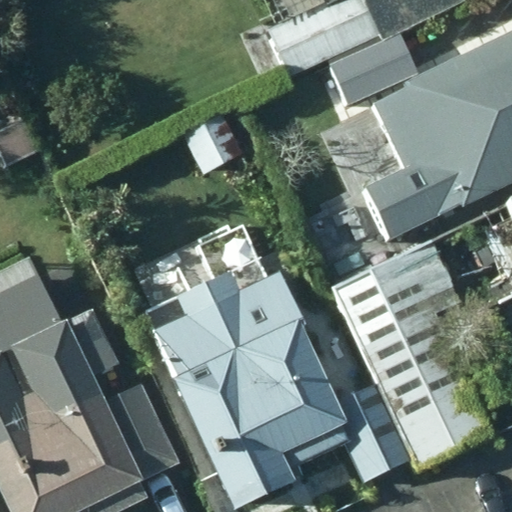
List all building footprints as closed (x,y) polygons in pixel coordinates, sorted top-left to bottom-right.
[(453,0),(319,0),(323,7),(258,38),(280,84),(372,42),(374,47),(457,8),(453,0)] [(449,216),(451,221),(511,190),(511,38),(388,97),(391,101),(363,114),(391,179),(355,197),(379,250),(449,216)] [(342,115),(411,82),(395,42),(323,72),(342,115)] [(49,155),(28,115),(0,129),(0,164),(6,177),(49,155)] [(186,140),(147,157),(167,200),(206,183),(186,140)] [(511,263),(511,209),(491,220),(511,263)] [(326,295),(412,479),(487,443),(436,334),(461,323),(427,248),(326,295)] [(0,277),(0,511),(129,511),(141,506),(132,488),(171,470),(134,394),(93,414),(81,390),(111,374),(84,317),(53,331),(21,267),(0,277)] [(165,390),(160,393),(214,511),(249,511),(284,496),(277,481),(341,451),(264,284),(227,301),(219,281),(164,305),(174,328),(143,342),(165,390)] [(403,468),(369,392),(326,411),(360,488),(403,468)]
